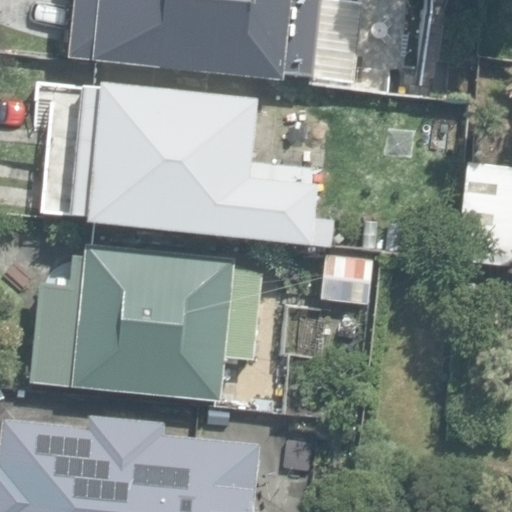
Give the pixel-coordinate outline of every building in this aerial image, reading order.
[(75,0),(70,60),(284,82),(285,76),(315,79),(322,0),(75,0)] [(89,223),(333,249),(336,220),(315,218),(318,186),(313,185),(315,170),(252,163),(259,100),(101,84),(101,88),(86,86),(72,215),(89,217),(89,223)] [(457,260),(511,266),(511,169),(470,164),(457,260)] [(31,382),(221,401),(227,341),(245,343),(249,298),(232,296),(236,258),(87,243),(86,256),(74,254),(71,286),(41,283),(31,382)] [(322,252),(318,299),(371,303),(375,256),(322,252)] [(163,434),(165,421),(89,414),(87,427),(3,419),(0,451),(0,511),(253,511),(259,443),(163,434)]
